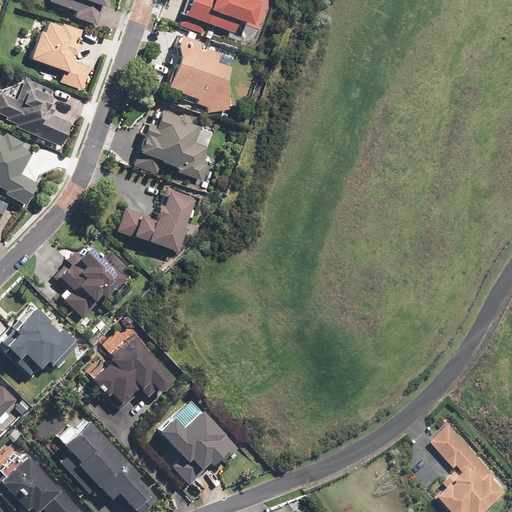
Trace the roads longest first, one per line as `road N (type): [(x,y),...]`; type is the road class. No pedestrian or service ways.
road 1 (residential): [(214,511),(390,431),(467,347),(511,268)]
road 2 (residential): [(146,0),(83,173),(0,271)]
